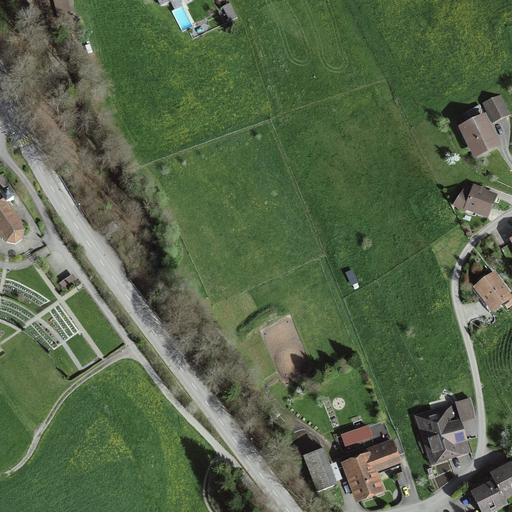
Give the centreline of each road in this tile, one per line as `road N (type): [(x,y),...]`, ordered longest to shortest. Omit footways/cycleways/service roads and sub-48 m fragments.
road 1 (tertiary): [(0,86),(84,240),(289,511)]
road 2 (track): [(0,153),(30,186),(135,356),(250,485),(268,485)]
road 3 (residential): [(511,214),(467,250),(455,277),(480,401),(477,463),(426,504),(392,511)]
road 4 (track): [(194,299),(253,378),(331,454),(353,511)]
road 5 (track): [(129,347),(70,389),(20,465),(0,477)]
